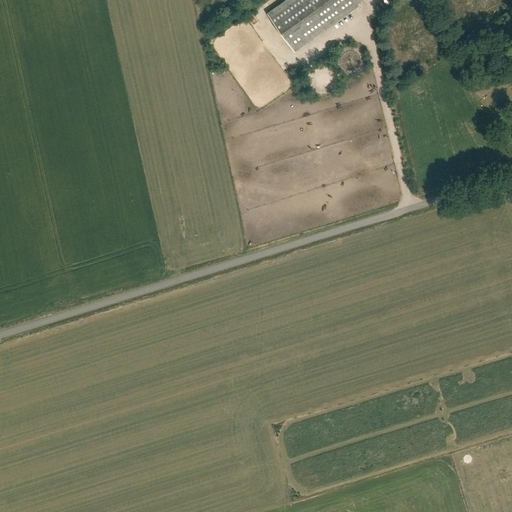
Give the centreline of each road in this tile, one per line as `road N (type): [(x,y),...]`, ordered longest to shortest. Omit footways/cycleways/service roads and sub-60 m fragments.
road 1 (unclassified): [(0,336),(511,177)]
road 2 (unknown): [(362,0),(412,207)]
